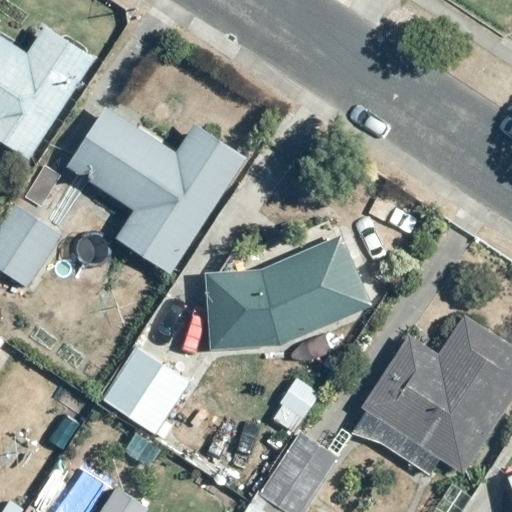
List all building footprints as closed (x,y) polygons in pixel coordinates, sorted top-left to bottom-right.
[(27,57),(0,39),(0,141),(27,160),(96,58),(47,26),(27,57)] [(174,154),(104,108),(65,168),(131,211),(113,239),(170,276),(248,158),(194,123),(174,154)] [(63,238),(10,205),(0,220),(0,262),(34,284),(63,238)] [(263,269),(206,273),(211,349),(281,345),(373,305),(343,235),(263,269)] [(438,354),(409,334),(360,408),(462,474),(511,397),(511,346),(464,315),(438,354)] [(0,355),(9,342),(0,335),(0,355)] [(104,397),(157,431),(181,446),(206,407),(182,392),(192,376),(139,342),(104,397)] [(330,384),(304,364),(276,400),(302,420),(330,384)] [(294,511),(304,511),(340,456),(299,430),(261,491),(294,511)] [(146,511),(150,507),(114,482),(93,511),(146,511)] [(277,511),(252,496),(241,511),(277,511)]
